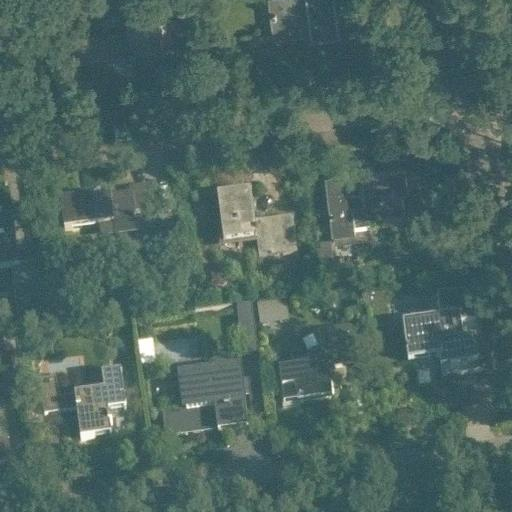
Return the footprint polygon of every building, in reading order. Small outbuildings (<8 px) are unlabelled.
[(74,48),(72,48),(73,54),(75,54),(75,59),(77,59),(133,52),(163,48),(163,47),(157,0),(126,0),(129,26),(72,34),(72,36),(74,48)] [(337,11),(335,0),(272,0),(277,33),(311,28),(312,37),(340,33),(337,16),(339,16),(339,11),(337,11)] [(409,195),(405,167),(361,172),(361,175),(349,176),(348,169),(326,172),(332,225),(334,242),(372,238),(369,215),(403,210),(403,212),(405,211),(403,195),(409,195)] [(155,211),(152,186),(130,189),(130,194),(111,197),(111,196),(100,197),(100,196),(94,197),(94,198),(61,202),(65,232),(114,225),(113,211),(132,208),(133,214),(155,211)] [(255,223),(251,191),(218,196),(224,244),(256,240),(259,260),(298,254),(293,217),(255,223)] [(0,250),(14,249),(10,223),(2,224),(2,221),(2,220),(2,218),(0,217),(0,250)] [(39,263),(10,267),(15,306),(21,305),(22,317),(46,314),(39,263)] [(431,290),(383,296),(387,327),(403,325),(409,363),(440,358),(443,377),(480,372),(476,339),(473,340),(471,326),(476,325),(467,299),(482,297),(475,277),(453,281),(456,298),(432,302),(431,290)] [(251,305),(237,306),(240,334),(255,332),(251,305)] [(284,388),(280,389),(282,409),(298,407),(298,404),(304,403),(304,402),(331,399),(327,373),(326,367),(333,366),(334,368),(359,365),(355,337),(354,326),(318,331),(322,357),(308,359),(309,369),(282,372),(284,388)] [(14,337),(0,338),(0,356),(16,355),(14,337)] [(30,359),(19,361),(21,375),(22,375),(31,374),(32,374),(30,359)] [(183,414),(166,416),(169,437),(192,434),(192,437),(204,435),(203,432),(211,431),(211,428),(217,427),(218,430),(232,428),(248,426),(244,398),(245,398),(251,397),(249,381),(243,381),(241,367),(233,368),(233,365),(210,367),(209,368),(210,371),(210,372),(202,374),(178,377),(183,414)] [(56,379),(40,382),(45,416),(47,416),(77,411),(81,441),(112,437),(111,426),(112,425),(111,419),(110,419),(109,413),(126,411),(121,373),(102,376),(104,392),(75,397),(59,399),(56,379)] [(0,464),(11,463),(0,382),(0,464)]
